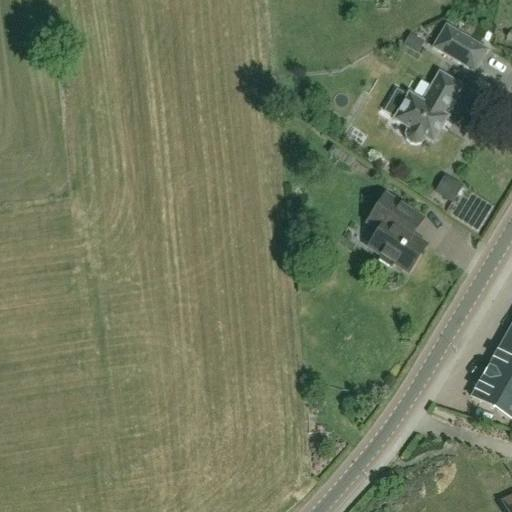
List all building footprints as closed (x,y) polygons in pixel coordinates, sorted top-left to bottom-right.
[(445,26),(431,49),(473,73),(486,50),(445,26)] [(447,117),(444,115),(445,112),(450,111),(454,104),(453,99),(461,86),(439,73),(422,102),(408,94),(406,98),(396,92),(383,113),(393,119),(392,120),(406,128),(405,130),(404,135),(405,141),(408,145),(414,146),(419,144),(423,141),(424,139),(432,143),(447,117)] [(436,169),(426,184),(441,194),(451,179),(436,169)] [(391,269),(394,264),(409,274),(426,248),(411,238),(422,221),(384,196),(366,223),(379,231),(368,248),(382,257),(379,262),(391,269)] [(511,328),(471,401),(511,424),(511,328)] [(498,428),(498,417),(478,417),(477,428),(498,428)] [(511,511),(511,499),(503,503),(507,511),(511,511)]
